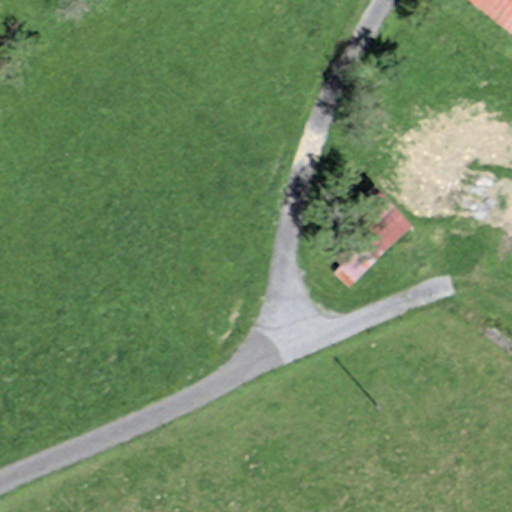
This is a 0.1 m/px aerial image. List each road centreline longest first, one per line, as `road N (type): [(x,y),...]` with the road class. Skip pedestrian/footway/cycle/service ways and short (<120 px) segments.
road 1 (unclassified): [(0,481),(346,326)]
road 2 (track): [(384,0),(314,129),(282,232),(282,316),(297,348)]
